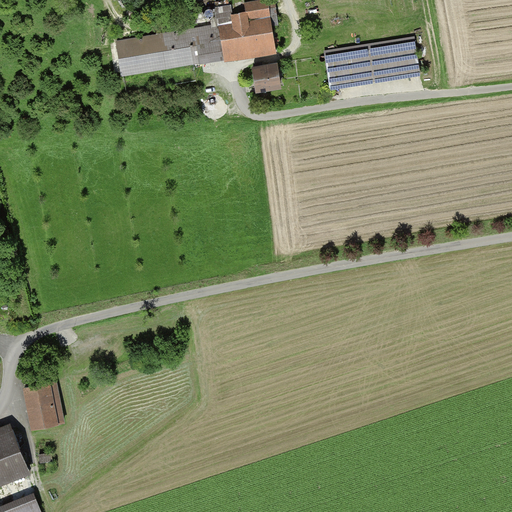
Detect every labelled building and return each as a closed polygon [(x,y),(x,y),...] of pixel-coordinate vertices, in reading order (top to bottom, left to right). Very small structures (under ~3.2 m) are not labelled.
[(276,48),(267,0),(250,0),(245,1),(247,9),(235,11),(233,2),(216,5),(219,22),(116,39),(122,75),(276,48)] [(415,35),(324,50),(330,86),(421,71),(415,35)] [(279,58),(253,62),(257,86),(283,82),(279,58)] [(59,382),(25,388),(33,431),(68,424),(59,382)] [(0,488),(33,475),(13,424),(0,429),(0,488)] [(52,451),(38,453),(40,462),(53,460),(52,451)] [(42,511),(34,491),(0,504),(0,511),(42,511)]
